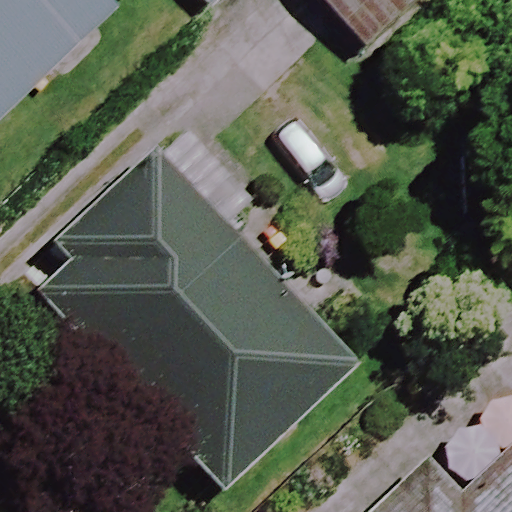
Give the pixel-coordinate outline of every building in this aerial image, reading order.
[(0,0),(0,106),(65,42),(106,0),(0,0)] [(239,0),(193,0),(216,23),(239,0)] [(418,0),(315,0),(364,52),(418,0)] [(297,306),(167,163),(25,292),(222,509),(364,379),(297,306)] [(511,511),(511,463),(462,511),(460,511),(428,479),(394,511),(511,511)]
